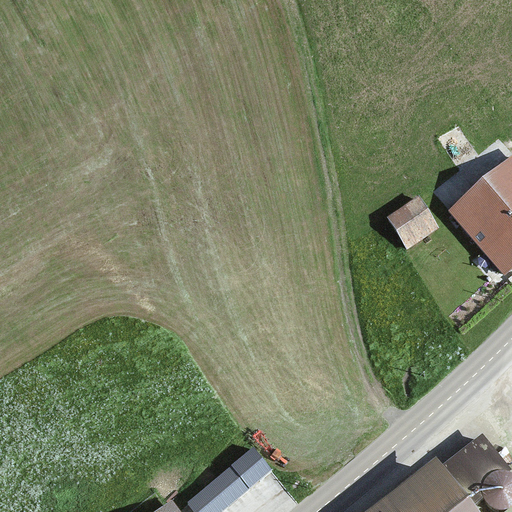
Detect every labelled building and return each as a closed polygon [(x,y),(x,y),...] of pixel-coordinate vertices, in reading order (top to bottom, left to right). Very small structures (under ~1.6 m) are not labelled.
[(511,159),(452,210),(505,271),(511,265),(511,159)] [(388,216),(408,245),(437,225),(417,196),(388,216)] [(189,500),(198,511),(219,511),(273,471),(255,449),(189,500)] [(481,511),(442,464),(382,511),(481,511)] [(185,511),(176,498),(156,511),(185,511)]
